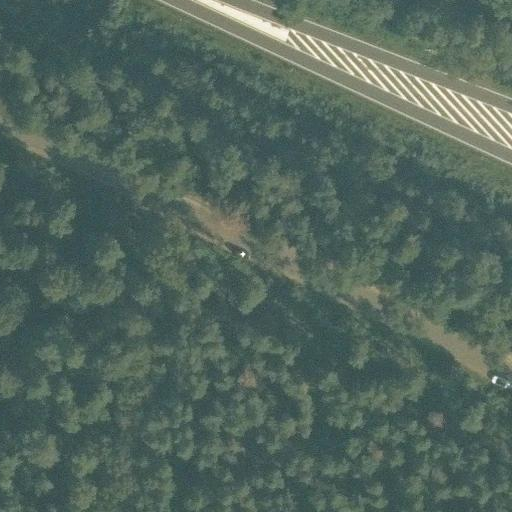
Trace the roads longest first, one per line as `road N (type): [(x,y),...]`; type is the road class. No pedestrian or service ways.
road 1 (unclassified): [(511,375),(0,122)]
road 2 (trunk): [(291,53),(511,156)]
road 3 (trunk): [(511,106),(309,27)]
